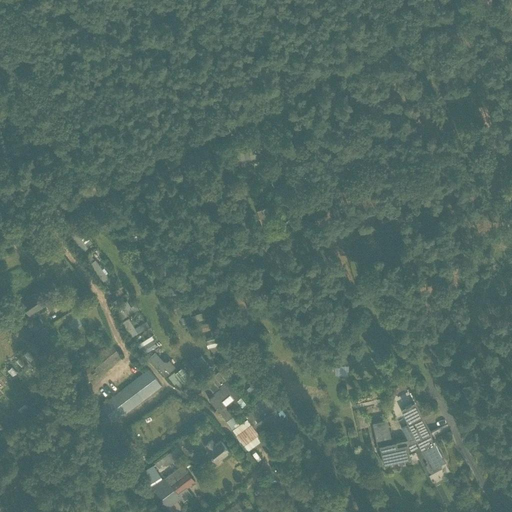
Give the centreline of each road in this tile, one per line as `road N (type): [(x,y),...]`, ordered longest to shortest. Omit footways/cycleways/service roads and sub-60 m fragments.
road 1 (track): [(31,228),(472,0)]
road 2 (track): [(91,194),(0,51)]
